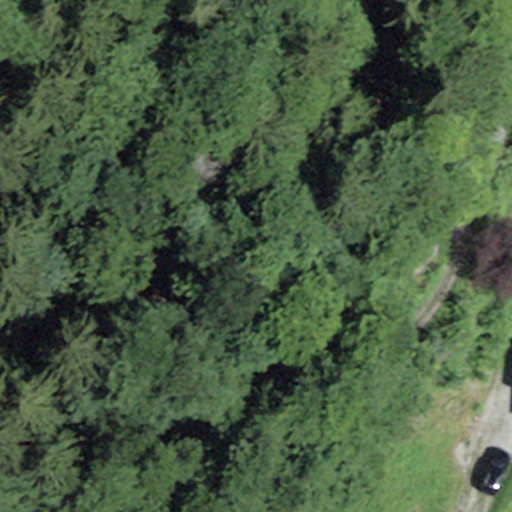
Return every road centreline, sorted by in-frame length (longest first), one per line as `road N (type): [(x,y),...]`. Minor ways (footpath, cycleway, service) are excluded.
road 1 (track): [(471,208),(436,225),(361,321),(265,383),(202,452),(104,511)]
road 2 (track): [(471,208),(455,283),(258,511)]
road 3 (track): [(511,95),(471,208)]
